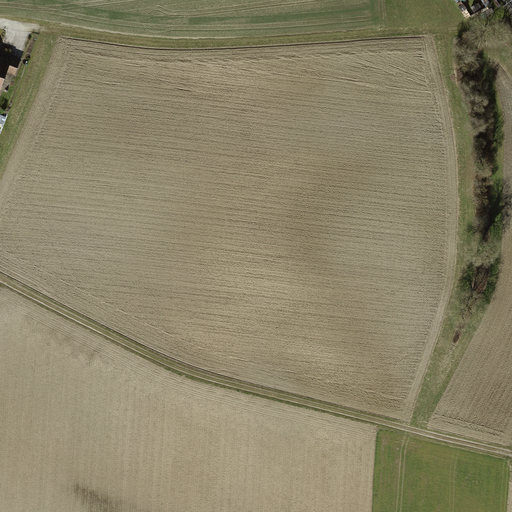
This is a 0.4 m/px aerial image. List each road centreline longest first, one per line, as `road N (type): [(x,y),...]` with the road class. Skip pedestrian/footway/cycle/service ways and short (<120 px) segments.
road 1 (track): [(511,453),(345,416),(188,369),(0,280)]
road 2 (track): [(438,33),(168,40),(38,28)]
